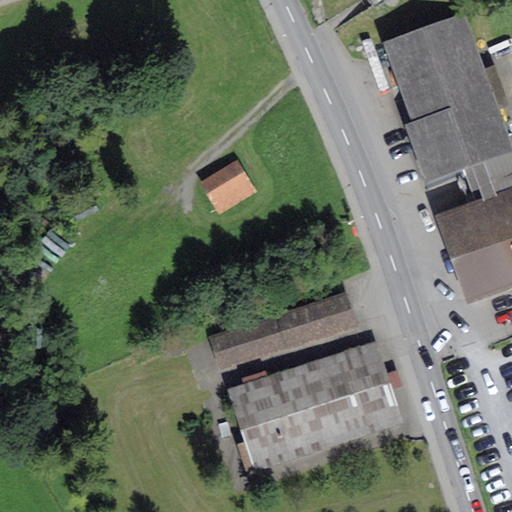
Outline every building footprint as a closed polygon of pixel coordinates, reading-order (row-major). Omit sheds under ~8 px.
[(511,150),(496,106),(508,102),(496,69),(484,73),(463,16),(385,45),(415,124),(407,127),(417,154),(427,181),(463,168),(507,152),(511,150)] [(441,219),(470,299),(511,283),(511,165),(507,152),(463,168),(477,206),(441,219)] [(235,166),(205,184),(221,209),(251,191),(235,166)] [(213,340),(222,366),(353,323),(345,297),(213,340)] [(400,421),(389,389),(401,385),(397,372),(385,376),(375,345),(261,382),(258,375),(243,380),(245,387),(231,392),(248,444),(240,447),(247,470),(256,467),(256,468),(400,421)]
